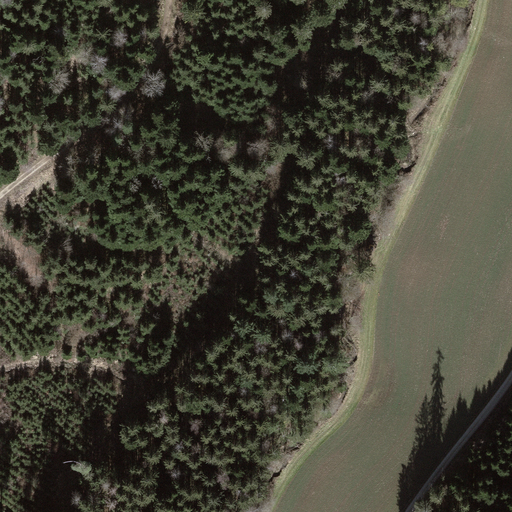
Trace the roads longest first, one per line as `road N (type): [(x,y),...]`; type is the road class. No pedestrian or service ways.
road 1 (track): [(54,511),(145,388),(185,365),(263,251),(290,180),(336,0)]
road 2 (track): [(166,0),(156,52),(131,93),(0,199)]
road 3 (track): [(410,511),(511,369)]
road 4 (track): [(0,368),(88,365),(145,388)]
